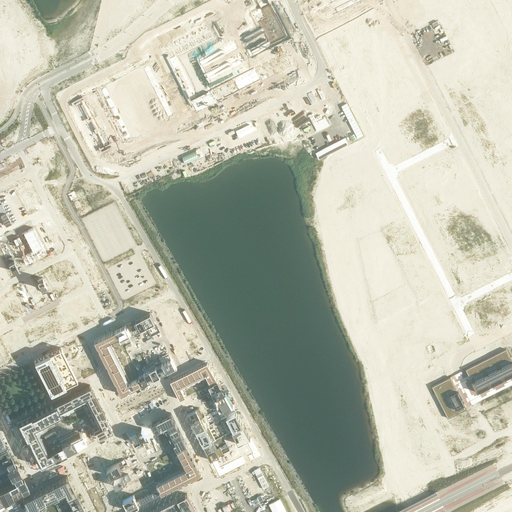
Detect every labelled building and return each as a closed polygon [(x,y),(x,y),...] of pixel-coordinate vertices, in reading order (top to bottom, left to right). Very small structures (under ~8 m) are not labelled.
[(511,17),(503,0),(493,0),(489,2),(506,36),(511,32),(511,17)] [(53,52),(60,50),(56,39),(49,41),(53,52)] [(212,40),(169,61),(174,73),(217,51),(212,40)] [(283,57),(191,103),(197,115),(289,68),(283,57)] [(453,175),(431,187),(434,193),(456,182),(457,184),(468,178),(463,168),(461,169),(450,147),(444,151),(455,173),(452,174),(453,175)] [(410,167),(403,171),(408,180),(410,180),(421,202),(427,198),(416,176),(419,175),(418,173),(440,162),(437,156),(415,167),(414,165),(410,167)] [(511,191),(500,198),(511,221),(511,191)] [(430,219),(436,232),(438,231),(444,244),(450,241),(442,224),(443,223),(444,224),(457,217),(470,243),(483,237),(473,215),(474,215),(472,210),(468,211),(465,206),(441,218),(439,215),(430,219)] [(397,228),(385,234),(388,240),(400,234),(400,233),(400,232),(401,232),(416,261),(422,258),(410,234),(411,233),(405,221),(396,226),(397,228)] [(88,246),(78,251),(88,271),(140,244),(129,225),(120,230),(124,240),(93,255),(88,246)] [(33,227),(21,233),(30,251),(21,255),(26,264),(47,254),(33,227)] [(377,236),(359,244),(375,276),(393,267),(377,236)] [(456,247),(447,252),(448,255),(450,254),(462,277),(470,292),(483,286),(482,284),(486,282),(485,281),(502,272),(486,241),(477,246),(478,249),(480,248),(487,262),(491,260),(493,263),(473,273),(466,258),(463,260),(456,247)] [(12,256),(6,259),(13,271),(18,268),(12,256)] [(427,263),(414,270),(415,272),(417,271),(427,291),(425,292),(427,295),(434,292),(432,289),(438,286),(427,263)] [(42,277),(37,280),(43,292),(48,289),(42,277)] [(36,280),(31,283),(37,295),(43,293),(41,289),(36,280)] [(378,282),(371,285),(377,298),(388,293),(383,282),(379,284),(378,282)] [(389,294),(373,302),(380,316),(392,310),(391,308),(395,306),(396,308),(418,297),(412,284),(390,295),(389,294)] [(23,287),(18,290),(24,302),(30,299),(23,287)] [(8,295),(0,299),(0,328),(8,324),(6,309),(13,306),(8,295)] [(173,301),(153,310),(158,319),(163,317),(181,353),(176,355),(181,364),(202,353),(173,301)] [(150,312),(141,317),(147,328),(156,324),(150,312)] [(141,317),(136,320),(140,329),(141,331),(147,328),(141,317)] [(136,320),(130,322),(135,331),(136,333),(141,331),(140,329),(136,320)] [(130,322),(125,325),(130,334),(131,337),(137,335),(136,333),(135,331),(130,322)] [(8,325),(0,329),(0,337),(12,360),(28,352),(28,353),(40,347),(34,336),(19,343),(8,325)] [(41,331),(39,333),(44,344),(52,340),(45,325),(40,328),(41,331)] [(125,325),(116,330),(119,336),(121,338),(130,334),(125,325)] [(116,330),(94,341),(118,388),(119,388),(122,394),(124,393),(143,383),(140,377),(130,381),(110,341),(119,336),(116,330)] [(61,347),(34,361),(50,393),(77,380),(61,347)] [(511,360),(506,349),(465,369),(469,376),(470,380),(477,392),(511,374),(511,360)] [(169,354),(160,359),(161,360),(162,362),(166,371),(175,367),(171,358),(169,354)] [(161,360),(155,363),(156,366),(160,374),(166,371),(162,362),(161,360)] [(202,365),(170,381),(180,399),(186,396),(181,387),(206,374),(210,384),(218,380),(209,365),(207,362),(202,365)] [(156,366),(149,369),(154,378),(160,374),(156,366)] [(149,367),(143,370),(149,380),(154,378),(149,367)] [(142,368),(137,371),(140,377),(143,383),(149,380),(143,370),(142,368)] [(450,377),(431,386),(447,418),(466,408),(450,377)] [(210,384),(206,386),(209,392),(221,386),(218,380),(210,384)] [(89,385),(55,402),(60,413),(84,401),(97,426),(92,428),(97,437),(112,429),(89,385)] [(209,392),(208,393),(211,399),(215,397),(225,392),(221,386),(209,392)] [(225,392),(215,397),(222,411),(232,405),(225,392)] [(189,395),(180,399),(187,414),(196,409),(193,403),(194,403),(192,398),(194,397),(192,393),(190,394),(189,395)] [(18,421),(17,421),(26,438),(26,439),(27,438),(28,441),(27,441),(28,441),(29,443),(30,445),(30,446),(31,448),(32,448),(33,450),(32,450),(32,451),(33,450),(34,453),(33,453),(34,453),(35,455),(36,457),(36,458),(38,460),(37,460),(38,460),(39,462),(38,463),(39,462),(40,465),(39,465),(40,465),(42,464),(43,464),(45,462),(45,463),(45,462),(44,461),(47,459),(47,461),(49,460),(50,460),(50,461),(50,460),(52,459),(54,458),(50,449),(46,451),(44,448),(39,438),(35,430),(43,426),(43,428),(63,418),(60,413),(55,402),(54,402),(54,403),(52,404),(52,403),(52,404),(50,405),(49,405),(50,405),(47,406),(45,408),(45,407),(45,408),(43,409),(42,408),(42,409),(40,410),(38,411),(37,411),(38,411),(35,412),(35,413),(31,415),(31,414),(18,421),(17,421),(18,421)] [(222,411),(218,412),(221,419),(236,411),(232,405),(222,411)] [(199,408),(187,414),(192,422),(203,417),(199,408)] [(236,411),(226,416),(229,422),(231,425),(233,430),(244,425),(243,425),(242,422),(241,422),(240,419),(240,418),(239,418),(238,415),(236,411)] [(157,420),(152,422),(158,433),(162,431),(161,429),(161,428),(163,427),(168,425),(168,426),(170,429),(171,431),(173,435),(176,441),(174,442),(173,442),(174,443),(176,448),(177,449),(187,444),(184,438),(171,413),(159,419),(157,420)] [(204,416),(192,422),(196,431),(209,425),(204,416)] [(152,422),(147,425),(151,434),(157,431),(152,422)] [(147,425),(142,428),(146,437),(151,434),(147,425)] [(196,431),(196,432),(198,435),(200,438),(201,442),(202,442),(203,445),(203,446),(213,441),(216,439),(208,425),(196,431)] [(233,430),(232,431),(234,436),(236,439),(238,444),(246,440),(250,438),(248,433),(246,430),(244,425),(233,430)] [(82,428),(80,430),(82,433),(86,442),(97,437),(92,428),(84,432),(82,428)] [(137,430),(136,430),(143,443),(148,440),(146,437),(142,428),(139,429),(138,429),(137,430)] [(136,430),(131,433),(136,443),(137,446),(143,443),(136,430)] [(55,431),(44,437),(45,439),(46,440),(51,437),(56,434),(55,431)] [(77,431),(70,435),(76,447),(78,446),(79,447),(86,443),(86,442),(82,433),(81,433),(81,434),(79,435),(77,431)] [(131,433),(98,450),(107,468),(119,461),(114,452),(117,451),(118,452),(136,443),(131,433)] [(70,435),(59,440),(61,444),(66,453),(76,447),(72,438),(70,435)] [(239,449),(214,462),(223,479),(265,457),(254,439),(238,447),(239,449)] [(59,440),(49,445),(50,449),(55,458),(66,453),(61,444),(59,440)] [(213,441),(203,446),(207,453),(217,448),(213,441)] [(180,470),(156,482),(159,488),(162,494),(192,478),(202,473),(201,472),(200,471),(187,444),(177,449),(175,450),(185,469),(181,471),(180,470)] [(217,448),(207,453),(209,457),(211,460),(223,454),(219,446),(217,448)] [(7,447),(0,451),(0,455),(1,457),(10,453),(7,447)] [(152,448),(146,450),(149,456),(155,453),(152,448)] [(10,453),(1,457),(4,463),(12,458),(10,453)] [(12,458),(4,463),(6,468),(15,464),(12,458)] [(118,462),(107,468),(111,476),(122,470),(121,468),(124,466),(122,463),(121,460),(118,462)] [(13,483),(0,489),(0,495),(3,501),(8,499),(8,500),(14,497),(13,496),(17,494),(18,494),(28,488),(29,488),(23,477),(22,478),(20,474),(21,473),(16,463),(15,464),(6,468),(8,472),(11,477),(11,478),(13,482),(13,483)] [(79,469),(83,480),(89,477),(84,467),(79,469)] [(259,467),(254,470),(263,489),(269,486),(259,467)] [(122,470),(111,476),(114,481),(128,474),(125,468),(122,470)] [(128,474),(114,481),(116,486),(127,481),(131,479),(128,474)] [(67,476),(54,483),(53,483),(48,486),(46,487),(39,490),(38,491),(23,498),(25,502),(25,504),(27,508),(28,509),(29,511),(36,511),(42,509),(45,508),(63,499),(67,497),(76,492),(74,489),(73,487),(71,482),(70,481),(69,479),(67,476)] [(127,481),(116,486),(119,492),(130,486),(127,481)] [(134,494),(123,500),(123,501),(124,500),(125,502),(124,502),(125,503),(125,502),(125,503),(125,504),(126,504),(127,506),(126,506),(127,507),(128,509),(129,510),(128,510),(139,505),(152,499),(155,497),(161,494),(162,494),(159,488),(156,490),(152,492),(149,493),(136,500),(134,494)] [(67,497),(63,499),(66,504),(78,498),(77,495),(76,493),(76,492),(67,497)] [(196,511),(187,493),(149,511),(174,511),(183,508),(184,510),(185,511),(196,511)] [(254,505),(260,502),(258,497),(251,500),(254,505)] [(78,498),(66,504),(69,509),(81,503),(78,498)] [(216,511),(209,498),(204,501),(209,511),(216,511)] [(286,511),(280,499),(269,504),(273,511),(286,511)] [(81,503),(69,509),(71,511),(76,511),(84,508),(81,503)]
